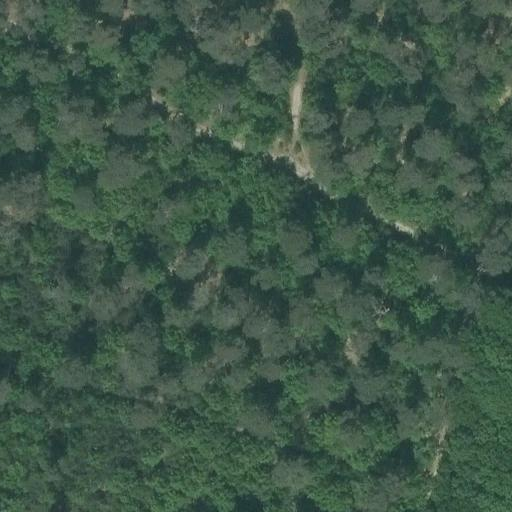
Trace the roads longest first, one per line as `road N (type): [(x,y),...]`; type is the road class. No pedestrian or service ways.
road 1 (track): [(272,177),(0,25)]
road 2 (track): [(478,292),(272,177)]
